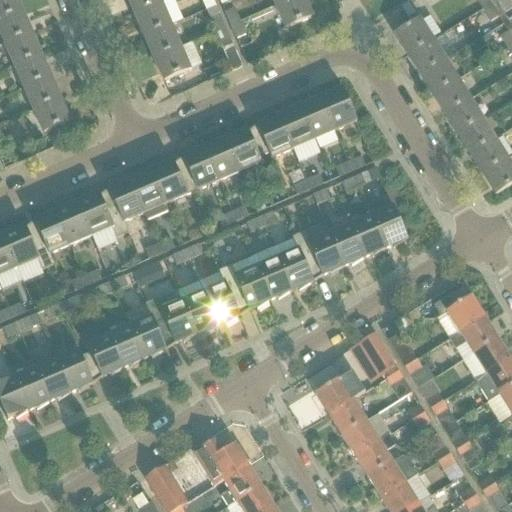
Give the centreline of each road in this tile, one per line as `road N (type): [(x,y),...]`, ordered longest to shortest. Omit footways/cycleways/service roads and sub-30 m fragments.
road 1 (residential): [(132,141),(329,57),(354,57),(373,70),(483,243)]
road 2 (residential): [(246,391),(483,243)]
road 3 (residential): [(54,511),(246,391)]
road 4 (residential): [(132,141),(71,0)]
road 5 (residential): [(0,199),(132,141)]
road 6 (residential): [(246,391),(321,511)]
